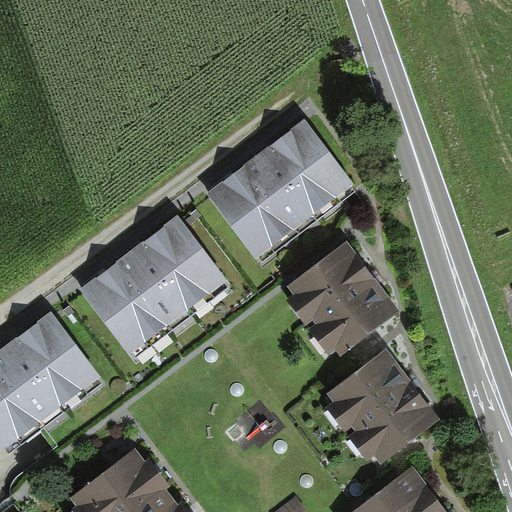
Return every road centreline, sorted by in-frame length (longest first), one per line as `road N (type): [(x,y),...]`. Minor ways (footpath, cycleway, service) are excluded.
road 1 (secondary): [(359,0),(511,446)]
road 2 (track): [(0,317),(329,66)]
